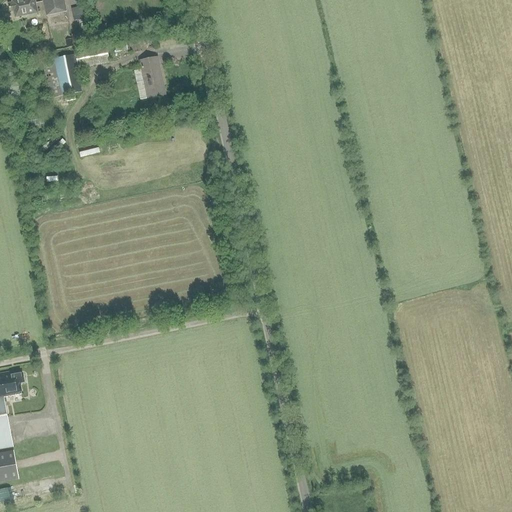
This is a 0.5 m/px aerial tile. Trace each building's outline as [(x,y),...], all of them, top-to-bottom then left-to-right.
[(15,18),(37,13),(34,0),(12,0),(12,3),(9,3),(10,12),(14,11),(15,18)] [(42,0),(45,16),(66,12),(63,0),(42,0)] [(85,18),(84,6),(74,7),(75,19),(85,18)] [(128,42),(114,44),(116,52),(130,50),(128,42)] [(75,50),(78,69),(110,63),(106,45),(75,50)] [(74,54),(43,61),(51,98),(82,91),(74,54)] [(140,100),(148,98),(165,95),(157,58),(140,61),(142,69),(134,71),(140,100)] [(7,97),(14,95),(20,94),(14,72),(2,75),(7,97)] [(29,131),(27,121),(20,123),(22,133),(29,131)] [(82,157),(102,151),(100,147),(81,152),(82,157)] [(0,449),(13,447),(4,397),(21,394),(19,383),(24,382),(22,374),(11,376),(10,373),(0,374),(0,449)] [(13,451),(0,453),(0,483),(19,480),(13,451)] [(0,500),(8,499),(5,487),(0,488),(0,500)]
